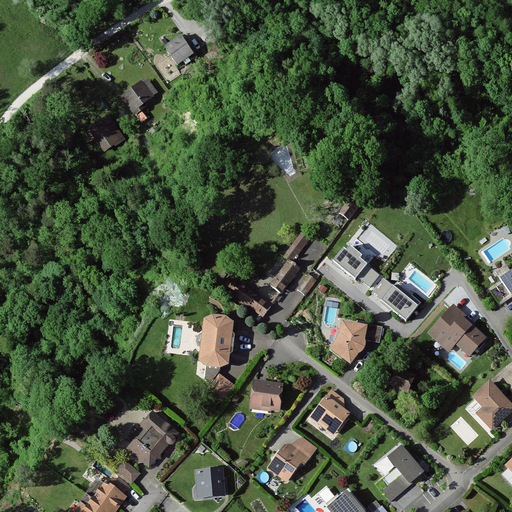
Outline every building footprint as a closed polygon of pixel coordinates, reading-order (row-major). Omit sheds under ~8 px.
[(180,38),(165,48),(178,66),(192,56),(180,38)] [(147,81),(123,99),(133,112),(157,94),(147,81)] [(108,116),(87,130),(103,154),(124,140),(108,116)] [(357,205),(348,200),(340,213),(349,219),(357,205)] [(302,231),(284,257),(289,260),(292,262),(310,237),(302,231)] [(343,249),(333,261),(355,279),(367,264),(361,259),(363,256),(349,245),(345,250),(343,249)] [(289,260),(270,286),(280,293),(299,268),(292,262),(289,260)] [(511,271),(500,280),(503,283),(510,294),(511,293),(511,271)] [(270,303),(233,277),(224,290),(261,315),(270,303)] [(503,283),(490,292),(498,303),(510,294),(503,283)] [(393,285),(381,300),(405,320),(418,306),(393,285)] [(454,307),(429,334),(449,352),(455,345),(470,358),(488,338),(454,307)] [(203,321),(199,362),(206,368),(220,369),(229,366),(233,324),(226,318),(212,317),(203,321)] [(367,324),(341,320),(340,330),(336,337),(329,347),(351,363),(364,346),(364,340),(367,324)] [(382,327),(367,324),(364,340),(379,343),(382,327)] [(389,384),(409,391),(416,373),(395,366),(389,384)] [(218,373),(205,390),(220,402),(233,385),(218,373)] [(511,405),(489,381),(473,396),(484,407),(477,413),(492,428),(511,409),(511,405)] [(251,382),(249,411),(279,413),(281,384),(251,382)] [(343,400),(331,391),(310,418),(333,436),(350,415),(345,410),(343,400)] [(234,395),(230,400),(235,404),(239,399),(234,395)] [(146,429),(128,449),(149,465),(169,443),(171,443),(173,442),(174,440),(174,439),(174,437),(178,433),(153,412),(141,425),(146,429)] [(285,446),(269,467),(286,480),(302,461),(304,462),(315,448),(302,439),(293,445),(285,446)] [(402,445),(387,457),(401,475),(387,486),(382,479),(376,484),(389,500),(424,473),(402,445)] [(124,461),(117,470),(132,482),(140,473),(124,461)] [(223,467),(194,469),(195,499),(224,497),(223,467)] [(105,481),(82,511),(114,511),(126,496),(105,481)] [(321,491),(325,500),(333,496),(329,487),(321,491)] [(364,511),(347,491),(327,507),(331,511),(364,511)] [(380,507),(375,501),(368,507),(371,511),(386,511),(382,506),(380,507)]
